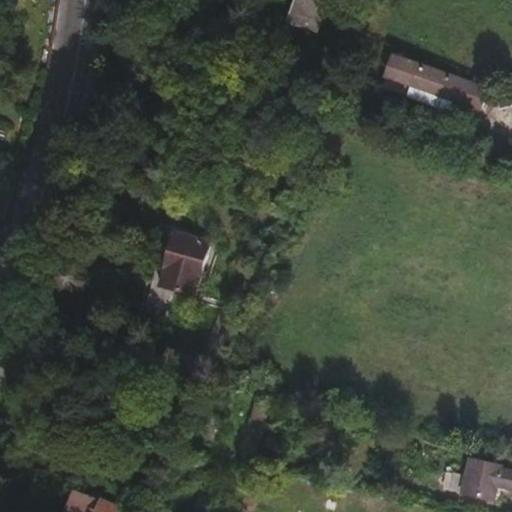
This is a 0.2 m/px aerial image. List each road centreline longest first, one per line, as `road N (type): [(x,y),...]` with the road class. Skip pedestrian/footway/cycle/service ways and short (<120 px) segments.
road 1 (track): [(134,511),(249,253),(331,38)]
road 2 (primary): [(0,283),(47,154),(77,0)]
